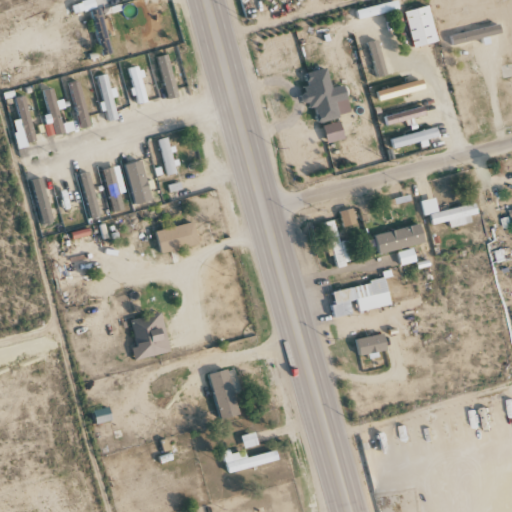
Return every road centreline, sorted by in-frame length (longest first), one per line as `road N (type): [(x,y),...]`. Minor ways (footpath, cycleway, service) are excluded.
road 1 (secondary): [(352,511),(209,0)]
road 2 (residential): [(267,208),(511,141)]
